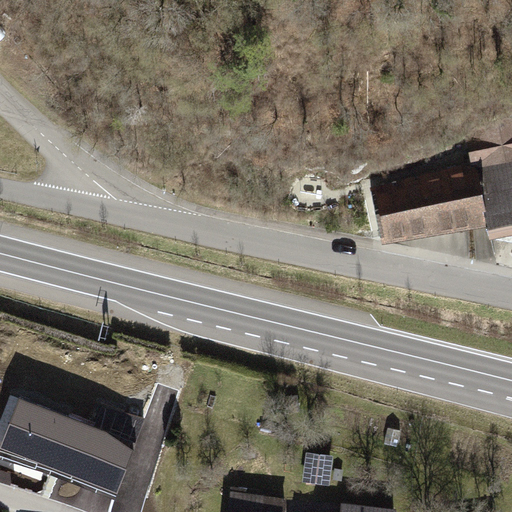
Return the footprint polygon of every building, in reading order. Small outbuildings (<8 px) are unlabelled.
[(489,221),(491,235),(511,226),(511,122),(469,133),(477,165),(489,221)] [(446,173),(458,226),(489,221),(477,165),(446,173)] [(458,226),(446,173),(407,182),(419,232),(458,226)] [(419,232),(407,182),(373,191),(383,236),(403,235),(419,232)] [(511,226),(491,235),(511,238),(511,226)] [(144,378),(130,373),(125,386),(139,392),(144,378)] [(110,494),(131,439),(109,431),(111,428),(72,413),(65,432),(58,430),(54,441),(57,442),(49,464),(88,479),(86,485),(110,494)] [(331,458),(312,456),(310,475),(329,477),(331,458)] [(286,511),(288,501),(235,493),(232,511),(286,511)]
